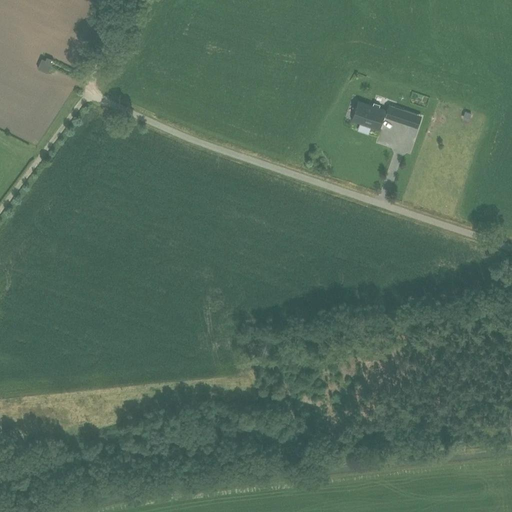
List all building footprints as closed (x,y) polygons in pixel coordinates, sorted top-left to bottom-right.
[(48,57),(47,60),(42,58),(38,68),(49,73),(54,60),(48,57)] [(384,119),(387,109),(380,106),(380,104),(374,102),(373,104),(361,100),(354,118),(379,126),(381,118),(384,119)] [(412,126),(416,113),(392,105),(388,117),(412,126)] [(384,149),(376,157),(385,165),(393,157),(384,149)] [(330,180),(343,181),(345,158),(332,156),(330,180)] [(356,178),(354,185),(367,189),(369,182),(356,178)]
